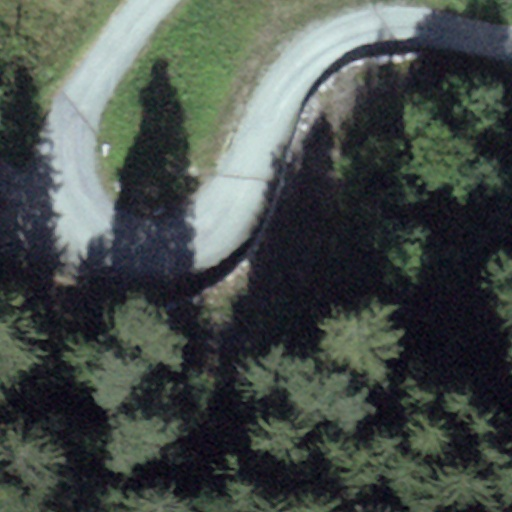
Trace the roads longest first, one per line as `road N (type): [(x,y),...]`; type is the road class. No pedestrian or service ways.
road 1 (track): [(511,47),(397,20),(317,44),(283,83),(238,205),(193,245),(137,253),(97,234),(73,205)]
road 2 (track): [(73,205),(65,159),(79,106),(156,0)]
